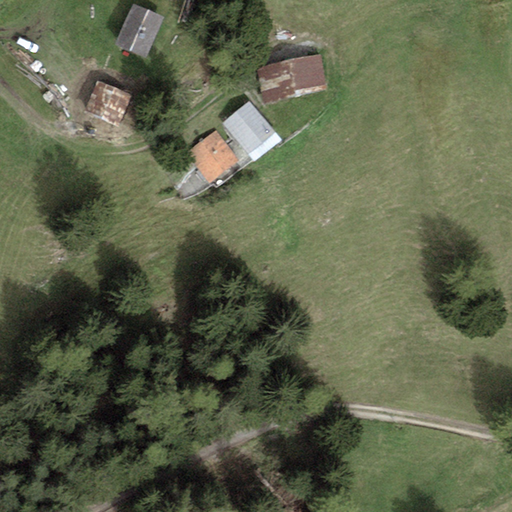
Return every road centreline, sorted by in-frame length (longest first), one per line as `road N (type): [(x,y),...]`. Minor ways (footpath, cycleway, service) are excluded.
road 1 (track): [(511,439),(379,412),(302,411),(80,511)]
road 2 (track): [(0,84),(62,140),(89,152),(143,145),(205,103)]
